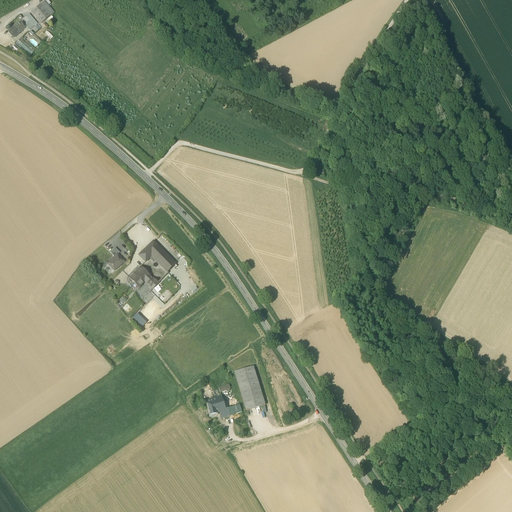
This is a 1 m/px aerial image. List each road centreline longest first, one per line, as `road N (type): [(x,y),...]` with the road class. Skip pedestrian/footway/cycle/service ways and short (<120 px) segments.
road 1 (secondary): [(388,511),(184,216),(89,127),(0,69)]
road 2 (track): [(511,226),(424,190),(344,188),(302,175)]
road 3 (track): [(302,175),(408,0)]
road 4 (track): [(302,175),(179,142),(150,172)]
